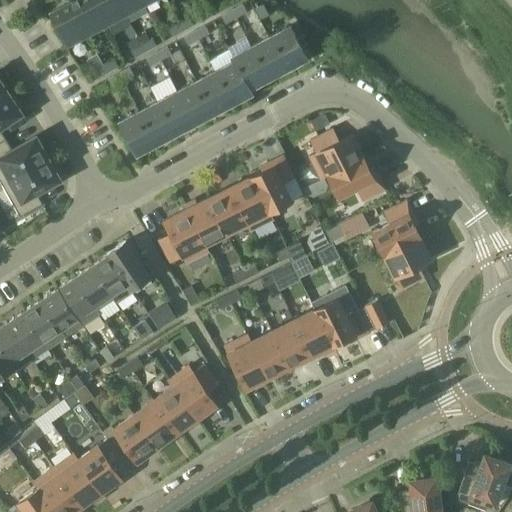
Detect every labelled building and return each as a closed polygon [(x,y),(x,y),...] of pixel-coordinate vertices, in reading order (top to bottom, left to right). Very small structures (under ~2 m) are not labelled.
[(92,0),(72,0),(69,2),(86,35),(106,24),(92,0)] [(92,0),(106,24),(125,14),(117,0),(92,0)] [(144,4),(141,0),(117,0),(125,14),(144,4)] [(86,35),(69,2),(50,12),(67,45),(86,35)] [(232,10),(235,16),(246,11),(242,4),(232,10)] [(264,4),(255,8),(261,19),(269,15),(264,4)] [(209,7),(198,13),(202,20),(212,14),(209,7)] [(232,10),(221,16),(225,22),(235,16),(232,10)] [(183,30),(193,24),(190,18),(179,24),(183,30)] [(179,24),(169,30),(172,36),(183,30),(179,24)] [(208,31),(205,25),(194,31),(198,37),(208,31)] [(307,57),(290,25),(271,36),(288,68),(307,57)] [(194,31),(183,36),(187,43),(198,37),(194,31)] [(271,36),(251,46),(269,78),(288,68),(271,36)] [(152,39),(142,45),(145,51),(156,45),(152,39)] [(145,51),(142,45),(131,50),(135,57),(145,51)] [(171,52),(167,46),(156,52),(160,58),(171,52)] [(231,56),(233,61),(252,92),(250,88),(269,78),(251,46),(231,56)] [(156,52),(146,57),(149,64),(160,58),(156,52)] [(118,67),(115,60),(104,66),(108,72),(118,67)] [(233,102),(252,92),(233,61),(214,71),(233,102)] [(104,66),(93,72),(97,78),(108,72),(104,66)] [(118,73),(122,79),(133,73),(129,67),(118,73)] [(214,71),(195,81),(213,113),(233,102),(214,71)] [(118,73),(108,79),(112,85),(122,79),(118,73)] [(0,97),(10,91),(0,76),(0,97)] [(194,123),(213,113),(195,81),(176,91),(194,123)] [(18,107),(20,106),(10,91),(0,97),(0,141),(6,138),(0,127),(0,126),(21,112),(18,107)] [(176,91),(157,101),(175,133),(194,123),(176,91)] [(157,101),(138,111),(155,143),(175,133),(157,101)] [(138,111),(119,121),(136,154),(155,143),(138,111)] [(333,128),(310,139),(316,151),(309,155),(320,177),(363,156),(352,134),(339,140),(333,128)] [(36,136),(12,150),(6,138),(0,141),(0,180),(2,183),(48,157),(36,136)] [(262,170),(251,176),(272,219),(273,218),(270,211),(291,200),(282,183),(295,177),(283,154),(260,166),(262,170)] [(369,167),(363,156),(320,177),(321,178),(328,175),(339,196),(356,187),(362,200),(385,188),(373,165),(369,167)] [(51,158),(49,159),(48,157),(2,183),(20,215),(42,203),(36,192),(60,178),(57,173),(59,172),(51,158)] [(251,230),(272,219),(251,176),(229,187),(251,230)] [(229,187),(208,197),(226,233),(246,223),(250,230),(251,230),(229,187)] [(195,199),(184,204),(208,251),(209,251),(205,244),(226,233),(208,197),(197,203),(195,199)] [(418,223),(407,199),(384,211),(390,223),(373,232),(384,254),(420,236),(414,225),(418,223)] [(171,232),(158,238),(170,261),(182,255),(186,262),(208,251),(184,204),(183,204),(186,209),(164,219),(171,232)] [(339,223),(325,230),(331,241),(345,234),(339,223)] [(313,233),(311,240),(315,249),(329,242),(322,229),(313,233)] [(431,258),(420,236),(384,254),(401,288),(424,277),(418,265),(431,258)] [(125,240),(108,252),(134,291),(134,290),(132,287),(149,276),(125,240)] [(286,247),(275,252),(280,261),(291,256),(286,247)] [(108,254),(91,264),(117,302),(134,291),(108,252),(107,252),(108,254)] [(248,277),(258,272),(254,263),(243,268),(248,277)] [(91,264),(75,276),(100,314),(100,313),(98,309),(113,299),(116,303),(117,302),(91,264)] [(274,282),(285,276),(280,267),(270,273),(274,282)] [(243,268),(233,274),(237,282),(248,277),(243,268)] [(270,273),(259,278),(263,287),(274,282),(270,273)] [(75,276),(58,287),(83,325),(100,314),(75,276)] [(345,284),(311,302),(315,309),(329,338),(335,349),(336,348),(333,344),(336,342),(343,339),(345,343),(369,331),(358,308),(345,284)] [(58,287),(41,298),(66,336),(83,325),(58,287)] [(227,294),(231,303),(242,298),(237,289),(227,294)] [(227,294),(216,300),(220,308),(231,303),(227,294)] [(41,298),(24,310),(49,347),(66,336),(41,298)] [(389,321),(377,299),(365,305),(377,327),(389,321)] [(335,349),(329,338),(315,309),(293,319),(311,355),(322,350),(324,354),(335,349)] [(49,347),(24,310),(7,321),(32,359),(49,347)] [(150,315),(144,319),(153,332),(158,328),(150,315)] [(293,319),(272,330),(290,366),(311,355),(293,319)] [(0,347),(16,371),(16,370),(16,369),(32,359),(7,321),(0,325),(0,347)] [(132,330),(123,336),(129,346),(139,339),(132,330)] [(268,377),(290,366),(272,330),(251,340),(247,333),(247,334),(268,377)] [(246,388),(268,377),(247,334),(224,345),(246,388)] [(100,350),(107,360),(113,356),(107,346),(100,350)] [(0,381),(16,371),(0,347),(0,381)] [(138,356),(128,363),(133,371),(143,364),(138,356)] [(95,358),(85,365),(90,372),(100,365),(95,358)] [(128,363),(117,369),(123,377),(133,371),(128,363)] [(189,364),(168,379),(199,422),(200,421),(197,417),(216,403),(208,392),(219,384),(204,363),(193,371),(189,364)] [(77,375),(70,379),(77,389),(84,385),(77,375)] [(70,379),(59,387),(66,397),(77,389),(70,379)] [(199,422),(168,379),(167,379),(172,386),(153,399),(177,432),(187,425),(189,429),(199,422)] [(92,396),(84,385),(74,392),(80,400),(82,403),(92,396)] [(70,407),(80,400),(74,392),(64,399),(70,407)] [(40,393),(33,398),(40,408),(47,403),(40,393)] [(153,399),(135,413),(157,446),(177,432),(153,399)] [(16,410),(23,420),(30,415),(23,405),(16,410)] [(114,428),(137,460),(157,446),(135,413),(114,428)] [(16,423),(9,429),(13,435),(20,429),(16,423)] [(35,440),(44,433),(38,425),(29,433),(35,440)] [(29,433),(19,440),(25,448),(35,440),(29,433)] [(121,477),(98,444),(78,458),(74,452),(73,452),(104,495),(102,491),(121,477)] [(73,452),(53,466),(81,505),(91,498),(94,502),(104,495),(73,452)] [(464,473),(455,498),(486,509),(489,501),(494,503),(500,505),(511,488),(511,485),(502,482),(509,463),(485,454),(481,465),(469,461),(464,473)] [(53,466),(34,480),(56,511),(71,511),(81,505),(53,466)] [(412,489),(399,491),(401,506),(401,511),(440,511),(435,476),(411,480),(412,489)] [(56,511),(34,480),(33,481),(38,487),(18,501),(25,511),(56,511)] [(376,511),(371,501),(348,511),(376,511)]
